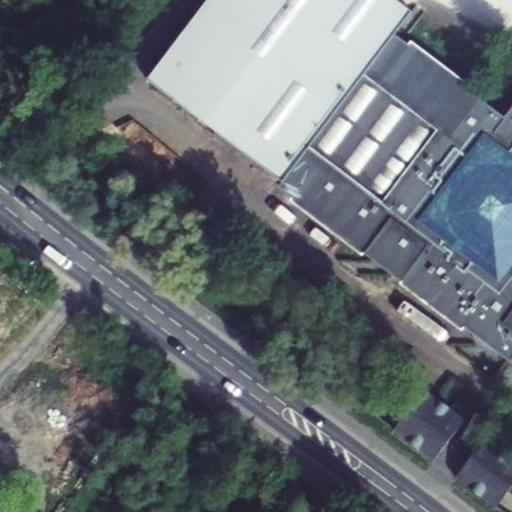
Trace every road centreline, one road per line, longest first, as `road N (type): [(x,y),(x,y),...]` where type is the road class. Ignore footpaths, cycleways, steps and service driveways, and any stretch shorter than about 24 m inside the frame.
road 1 (primary): [(440,511),(0,177)]
road 2 (primary): [(0,214),(395,511)]
